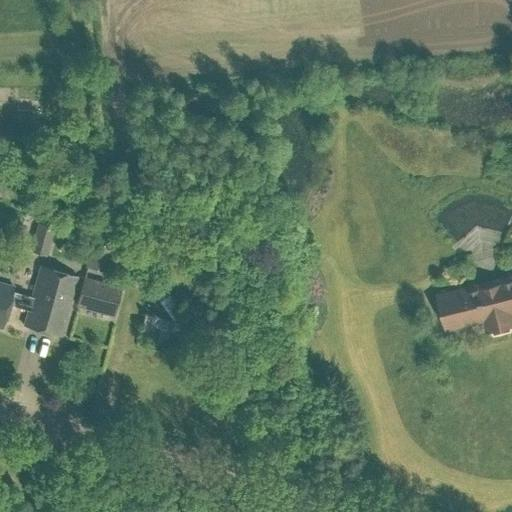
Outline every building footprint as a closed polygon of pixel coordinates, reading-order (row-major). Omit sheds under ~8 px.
[(63,107),(71,107),(71,99),(63,99),(63,107)] [(87,187),(74,192),(81,209),(94,204),(87,187)] [(106,192),(112,206),(120,203),(114,189),(106,192)] [(53,227),(37,222),(29,250),(45,255),(53,227)] [(91,240),(84,265),(107,272),(114,246),(91,240)] [(59,335),(65,315),(76,276),(40,265),(31,296),(12,290),(13,286),(0,282),(0,326),(2,327),(8,304),(27,309),(23,325),(59,335)] [(83,276),(76,304),(113,314),(120,286),(83,276)] [(490,332),(492,331),(493,334),(511,329),(510,326),(511,325),(511,277),(440,295),(448,326),(486,316),(490,332)] [(158,329),(188,337),(191,324),(162,281),(161,279),(160,279),(149,286),(171,319),(140,311),(137,324),(158,329)] [(467,323),(455,327),(462,345),(474,341),(467,323)]
